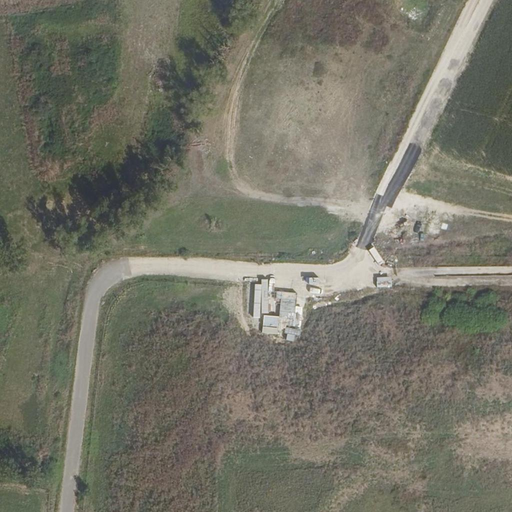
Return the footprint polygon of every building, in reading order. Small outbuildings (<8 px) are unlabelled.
[(88,19),(122,13),(120,1),(86,7),(88,19)] [(14,32),(27,29),(25,17),(12,19),(14,32)] [(280,295),(278,323),(303,325),(303,312),(297,312),(297,296),(280,295)] [(263,315),(262,333),(278,334),(278,315),(263,315)] [(286,326),(284,340),(297,341),(299,328),(286,326)]
